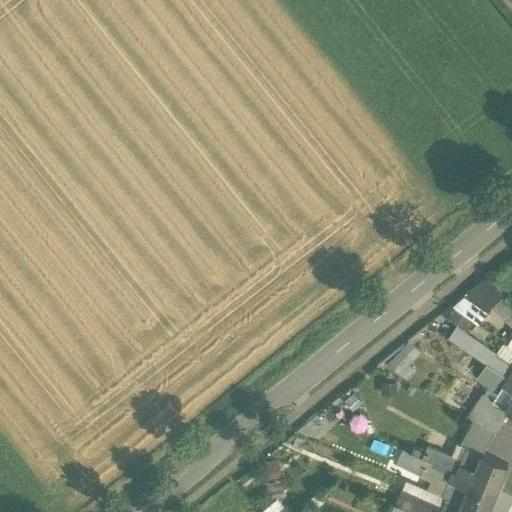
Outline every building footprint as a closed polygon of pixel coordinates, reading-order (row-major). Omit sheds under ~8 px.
[(405,375),(424,351),(409,339),(390,363),(405,375)] [(489,364),(480,377),(488,382),(496,369),(489,364)] [(463,459),(446,452),(440,465),(457,473),(461,464),(463,459)] [(508,464),(482,453),(475,470),(461,464),(457,473),(498,490),(508,464)] [(488,511),(498,490),(457,473),(454,482),(468,488),(462,504),(481,511),(488,511)]
